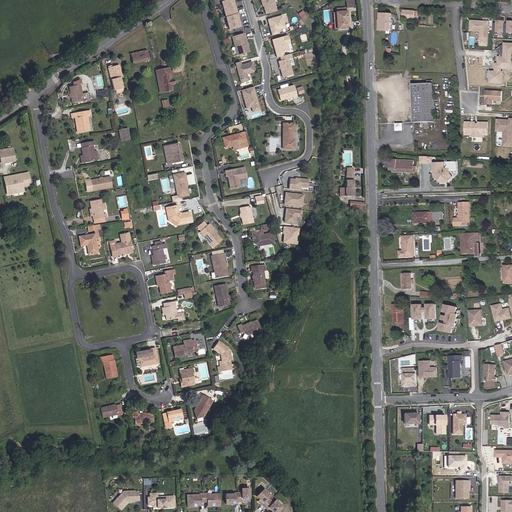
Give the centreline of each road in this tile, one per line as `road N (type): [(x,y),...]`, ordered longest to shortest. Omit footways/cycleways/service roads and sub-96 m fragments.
road 1 (tertiary): [(376,354),(365,0)]
road 2 (residential): [(247,304),(237,245),(210,197),(202,154),(206,136),(233,106),(203,0)]
road 3 (residential): [(247,0),(268,97),(278,110),(301,113),(309,127),(307,155),(270,177)]
road 4 (residential): [(33,94),(73,277)]
road 5 (tertiary): [(33,94),(168,0)]
road 6 (residential): [(73,277),(122,267),(141,275),(151,333),(123,342)]
road 7 (residential): [(478,396),(473,346),(423,344),(376,354)]
road 8 (residential): [(386,0),(511,8)]
